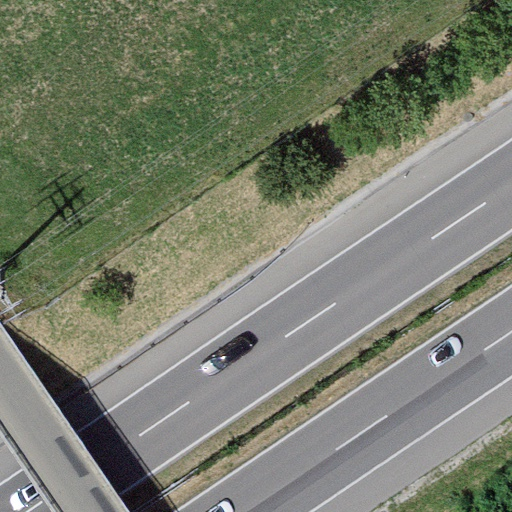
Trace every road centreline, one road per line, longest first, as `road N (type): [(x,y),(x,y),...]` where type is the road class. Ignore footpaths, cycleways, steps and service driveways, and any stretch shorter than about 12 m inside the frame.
road 1 (motorway): [(511,186),(29,511)]
road 2 (motorway): [(246,511),(511,333)]
road 3 (unclassified): [(0,372),(93,511)]
